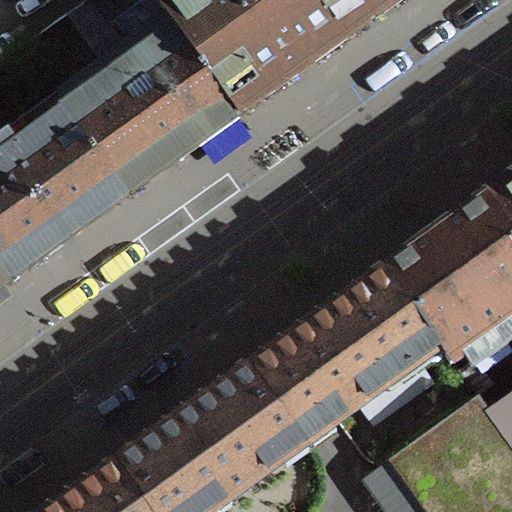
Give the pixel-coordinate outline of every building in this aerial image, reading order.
[(65,107),(128,194),(239,114),(165,10),(157,0),(93,0),(135,57),(65,107)] [(178,0),(165,10),(239,114),(374,18),(360,0),(178,0)] [(360,0),(374,18),(399,0),(360,0)] [(0,265),(10,279),(128,194),(65,107),(58,96),(24,120),(33,133),(16,145),(7,132),(0,137),(0,265)] [(511,177),(487,195),(511,230),(511,177)] [(511,230),(487,195),(386,268),(441,346),(453,362),(511,319),(511,230)] [(0,285),(10,279),(0,265),(0,285)] [(386,268),(251,364),(307,441),(441,346),(386,268)] [(311,448),(307,441),(251,364),(117,460),(154,511),(207,511),(281,459),(286,466),(311,448)] [(511,445),(511,392),(487,410),(511,445)] [(428,511),(511,511),(511,445),(487,410),(477,396),(390,458),(428,511)] [(154,511),(117,460),(64,498),(43,511),(154,511)]
